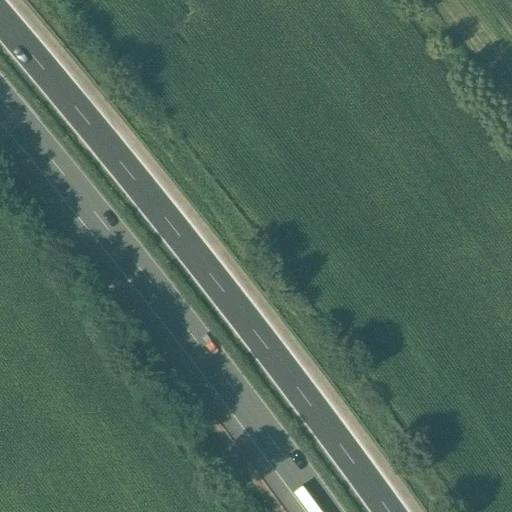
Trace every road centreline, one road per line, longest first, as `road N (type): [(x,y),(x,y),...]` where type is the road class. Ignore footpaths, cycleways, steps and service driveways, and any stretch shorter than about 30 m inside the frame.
road 1 (motorway): [(390,511),(10,0)]
road 2 (motorway): [(0,84),(175,299),(329,511)]
